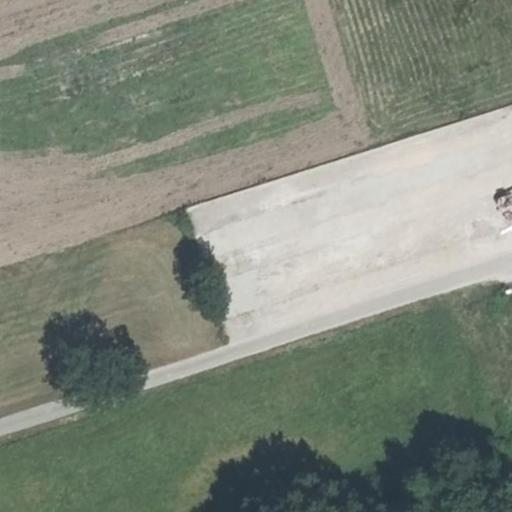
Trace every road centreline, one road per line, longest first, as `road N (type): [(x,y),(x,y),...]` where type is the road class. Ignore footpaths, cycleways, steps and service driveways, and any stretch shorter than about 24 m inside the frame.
road 1 (unclassified): [(0,429),(511,262)]
road 2 (unknown): [(317,326),(296,239),(301,223),(321,207),(511,160)]
